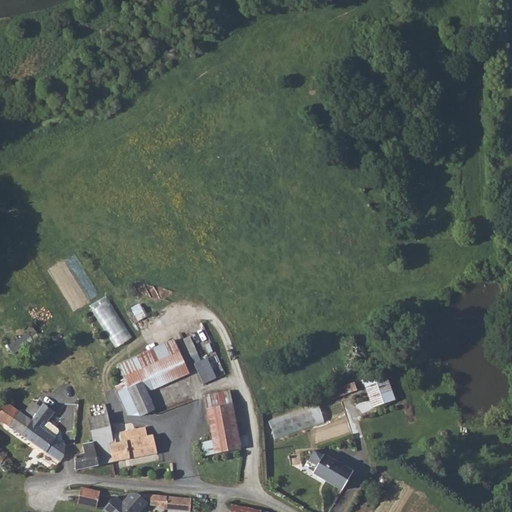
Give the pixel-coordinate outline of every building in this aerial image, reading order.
[(110,299),(93,310),(116,348),(133,337),(110,299)] [(179,354),(144,369),(154,389),(188,374),(179,354)] [(196,361),(202,383),(216,379),(210,357),(196,361)] [(362,379),(372,409),(396,401),(386,371),(362,379)] [(137,372),(123,378),(124,380),(140,416),(154,410),(146,392),(137,372)] [(333,389),(336,397),(357,391),(354,382),(333,389)] [(242,449),(230,391),(203,395),(216,454),(242,449)] [(4,402),(0,408),(0,421),(22,435),(32,421),(30,419),(24,415),(4,402)] [(273,438),(330,421),(325,403),(267,420),(273,438)] [(22,435),(22,436),(27,439),(60,462),(64,456),(65,446),(53,438),(57,432),(57,430),(47,422),(54,412),(43,404),(42,406),(41,407),(41,408),(32,421),(22,435)] [(84,454),(74,456),(75,470),(112,462),(112,460),(109,445),(114,444),(112,434),(107,413),(88,417),(94,443),(83,446),(84,454)] [(145,428),(112,434),(114,444),(109,445),(112,460),(112,462),(157,454),(153,436),(147,437),(145,428)] [(313,473),(342,490),(352,472),(324,455),(313,473)] [(6,466),(7,467),(9,467),(10,467),(12,466),(13,465),(14,463),(14,461),(13,460),(11,457),(8,457),(5,458),(4,460),(4,461),(4,462),(4,464),(5,465),(6,466)] [(81,489),(74,504),(96,509),(100,494),(81,489)] [(103,511),(104,511),(138,511),(147,503),(139,496),(137,494),(132,493),(122,505),(115,498),(103,511)] [(191,499),(137,494),(139,496),(147,503),(150,503),(150,505),(164,506),(164,509),(190,511),(191,499)] [(269,511),(232,503),(229,511),(269,511)]
